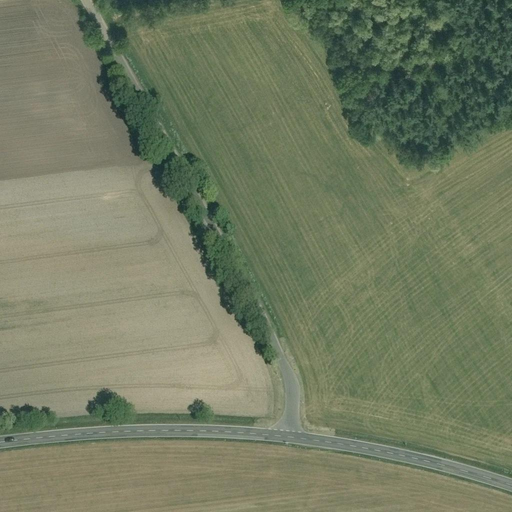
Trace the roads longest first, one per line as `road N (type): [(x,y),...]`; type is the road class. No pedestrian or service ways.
road 1 (tertiary): [(285,436),(290,394),(278,363),(79,0)]
road 2 (tertiary): [(0,440),(166,429),(285,436)]
road 3 (tertiary): [(285,436),(439,462),(511,485)]
